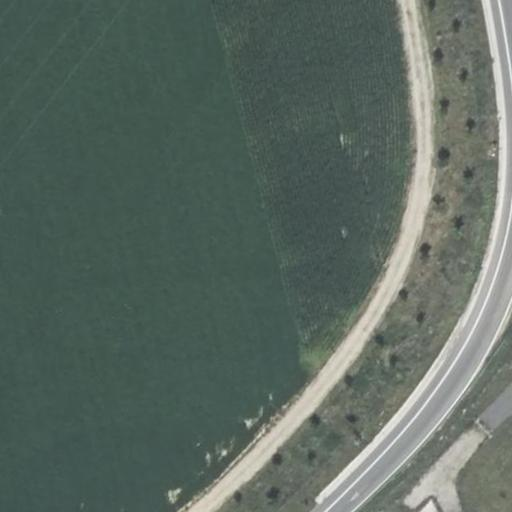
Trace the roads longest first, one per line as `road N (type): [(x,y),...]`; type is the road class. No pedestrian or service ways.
road 1 (track): [(193,511),(339,364),(398,272),(423,184),(426,133),(409,0)]
road 2 (trunk): [(511,250),(474,353),(434,410),(339,511)]
